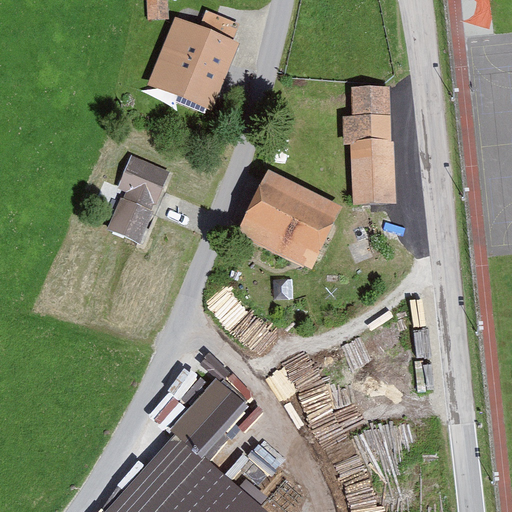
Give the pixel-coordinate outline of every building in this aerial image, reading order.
[(150,94),(210,118),(238,50),(177,26),(150,94)] [(351,148),(389,147),(387,95),(349,96),(351,148)] [(143,146),(127,187),(107,228),(144,245),(180,161),(143,146)] [(389,147),(351,148),(353,208),(391,207),(389,147)] [(250,234),(315,268),(342,216),(277,182),(250,234)] [(139,473),(117,498),(132,511),(140,511),(159,491),(139,473)]
